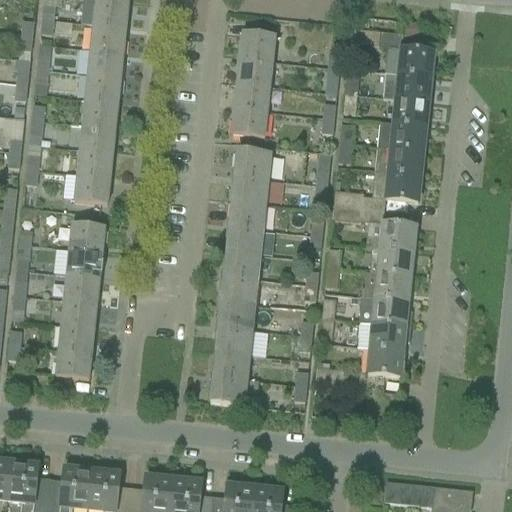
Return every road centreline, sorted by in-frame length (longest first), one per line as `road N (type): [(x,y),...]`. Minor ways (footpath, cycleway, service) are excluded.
road 1 (residential): [(211,0),(181,307),(136,314),(121,430)]
road 2 (residential): [(462,0),(419,461)]
road 3 (residential): [(121,430),(342,453)]
road 4 (residential): [(491,463),(511,284)]
road 5 (residential): [(0,417),(121,430)]
